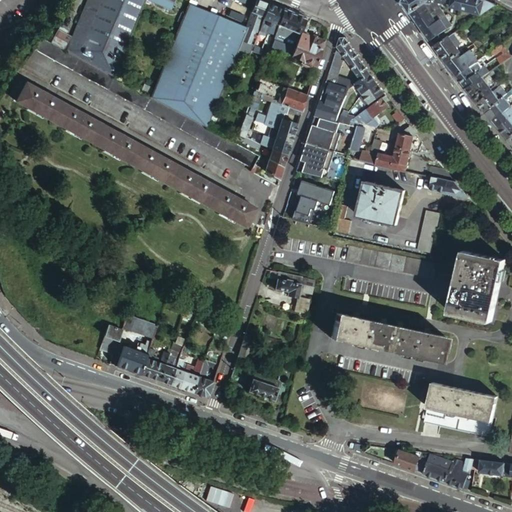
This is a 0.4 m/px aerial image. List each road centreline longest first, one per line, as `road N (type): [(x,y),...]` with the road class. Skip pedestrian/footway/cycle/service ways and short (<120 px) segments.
road 1 (residential): [(344,0),(208,425)]
road 2 (residential): [(511,330),(488,334),(326,299),(310,359),(340,435)]
road 3 (secondary): [(344,0),(511,223)]
road 4 (motorway): [(194,511),(0,346)]
road 5 (secondary): [(511,174),(389,0)]
road 6 (trunk): [(0,375),(159,511)]
road 7 (unknown): [(315,339),(445,368),(457,363),(468,330)]
road 8 (residential): [(340,435),(511,455)]
road 9 (primary): [(0,418),(76,459),(137,511)]
road 10 (primary): [(141,407),(49,360),(0,323)]
road 11 (primary): [(476,511),(326,460)]
road 12 (primary): [(141,407),(0,373)]
road 13 (unknown): [(326,299),(330,279),(344,268),(436,286)]
